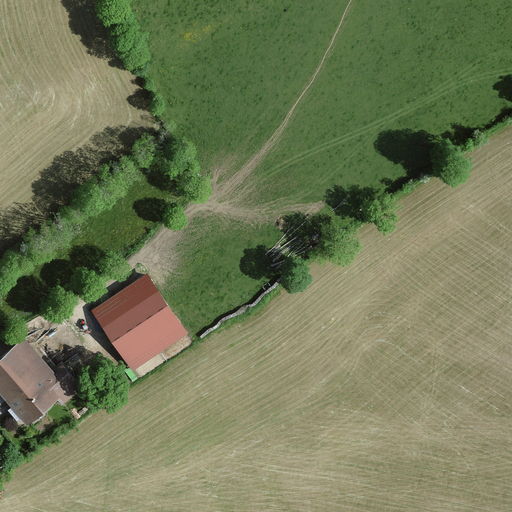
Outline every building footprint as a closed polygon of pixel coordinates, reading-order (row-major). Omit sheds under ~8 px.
[(98,321),(127,362),(178,326),(150,285),(98,321)] [(17,333),(0,347),(9,358),(26,344),(17,333)] [(22,415),(51,391),(50,390),(69,374),(56,359),(46,368),(26,344),(9,358),(0,347),(0,388),(10,401),(22,415)] [(50,390),(51,391),(57,398),(76,382),(69,374),(50,390)] [(14,417),(5,420),(8,430),(18,427),(14,417)]
